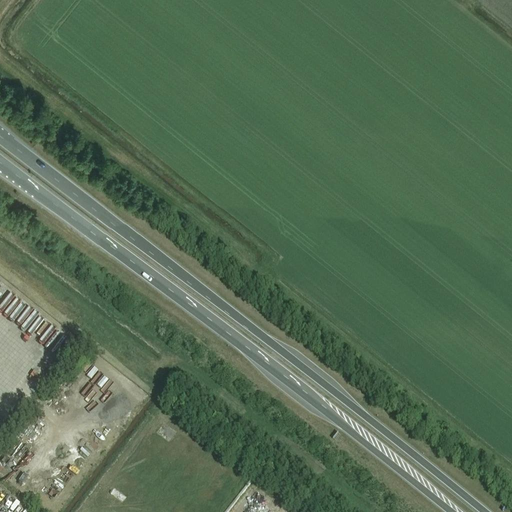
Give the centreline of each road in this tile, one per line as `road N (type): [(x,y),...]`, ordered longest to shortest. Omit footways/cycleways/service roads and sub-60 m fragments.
road 1 (trunk): [(384,436),(0,134)]
road 2 (trunk): [(0,163),(254,353),(384,436)]
road 3 (trunk): [(479,511),(384,436)]
